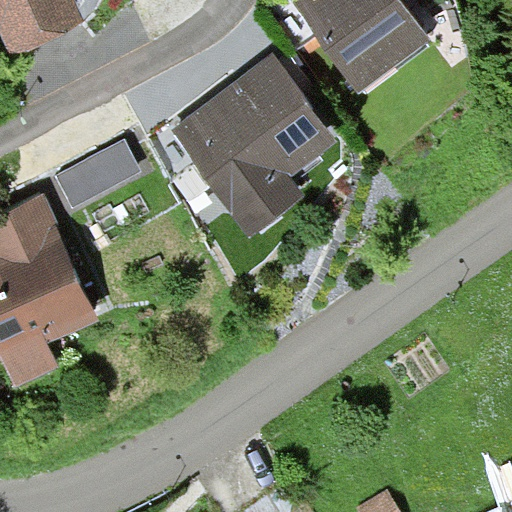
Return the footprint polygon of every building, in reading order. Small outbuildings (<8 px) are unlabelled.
[(0,0),(0,31),(10,54),(85,21),(75,0),(0,0)] [(299,0),(294,4),(361,93),(432,40),(403,0),(299,0)] [(273,55),(171,132),(251,236),(304,195),(289,176),(337,140),(273,55)] [(142,170),(125,138),(55,174),(72,207),(142,170)] [(0,359),(14,388),(59,367),(47,344),(101,319),(43,194),(0,214),(0,359)] [(402,511),(389,488),(357,506),(360,511),(402,511)]
